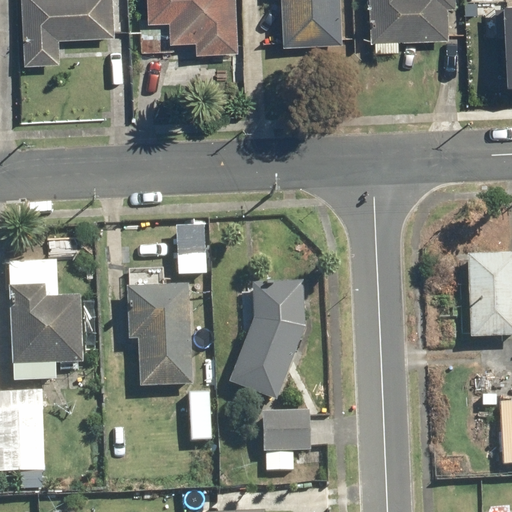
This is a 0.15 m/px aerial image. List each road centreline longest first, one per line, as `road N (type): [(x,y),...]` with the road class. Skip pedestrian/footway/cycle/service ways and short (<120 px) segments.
road 1 (residential): [(372,161),(0,176)]
road 2 (residential): [(386,511),(372,161)]
road 3 (residential): [(511,155),(372,161)]
